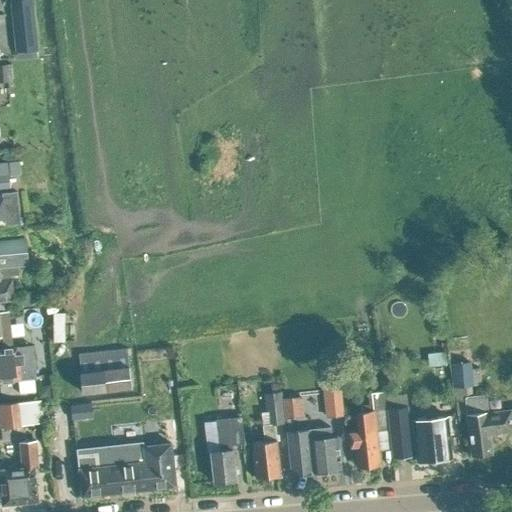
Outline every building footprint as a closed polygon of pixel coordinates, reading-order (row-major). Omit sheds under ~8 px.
[(358,20),(354,0),(337,0),(317,4),(321,26),(358,20)] [(36,11),(12,13),(15,49),(39,48),(36,11)] [(288,32),(296,31),(294,19),(286,20),(288,32)] [(358,20),(321,26),(324,48),(362,42),(358,20)] [(282,43),(284,55),(292,54),(290,42),(282,43)] [(366,65),(362,42),(324,48),(328,71),(366,65)] [(292,56),(284,57),(286,69),(294,68),(292,56)] [(0,188),(9,187),(8,174),(0,174),(0,188)] [(19,223),(16,191),(0,192),(0,218),(4,218),(5,224),(19,223)] [(0,310),(4,310),(3,300),(13,299),(10,274),(18,273),(17,261),(25,260),(23,240),(0,241),(0,310)] [(461,275),(460,267),(452,269),(446,277),(446,285),(454,284),(461,275)] [(20,306),(33,305),(32,295),(19,296),(20,306)] [(0,310),(0,380),(17,379),(19,394),(36,392),(34,377),(31,344),(25,344),(14,345),(10,309),(4,310),(0,310)] [(82,392),(130,386),(126,347),(78,353),(82,392)] [(471,367),(470,360),(451,362),(453,386),(473,384),(481,383),(479,366),(471,367)] [(485,393),(468,395),(467,386),(453,387),(456,413),(466,412),(471,454),(491,452),(488,432),(511,429),(511,407),(509,407),(509,409),(487,412),(485,393)] [(276,439),(274,423),(283,422),(280,390),(263,392),(267,424),(262,424),(264,440),(252,442),(255,477),(280,474),(276,439)] [(330,417),(344,415),(342,390),(327,392),(330,417)] [(382,395),(385,424),(388,424),(392,456),(412,454),(411,444),(415,443),(416,459),(451,456),(446,416),(412,419),(413,433),(409,433),(405,392),(382,395)] [(374,426),(385,424),(382,395),(371,396),(372,410),(357,412),(359,430),(349,431),(350,444),(354,444),(356,466),(378,463),(374,426)] [(287,416),(302,415),(301,396),(285,398),(287,416)] [(42,421),(39,398),(19,401),(19,400),(0,402),(0,427),(22,424),(42,421)] [(90,401),(69,404),(71,419),(92,416),(90,401)] [(217,450),(210,451),(213,481),(235,479),(231,444),(244,443),(241,416),(241,415),(214,418),(214,419),(217,450)] [(331,436),(330,427),(287,431),(290,468),(291,468),(291,473),(340,468),(337,435),(331,436)] [(0,493),(1,504),(38,501),(36,482),(39,480),(35,440),(19,442),(21,468),(0,469),(0,493)] [(142,441),(76,448),(78,469),(79,469),(81,495),(175,485),(170,442),(157,444),(152,444),(143,445),(142,441)]
